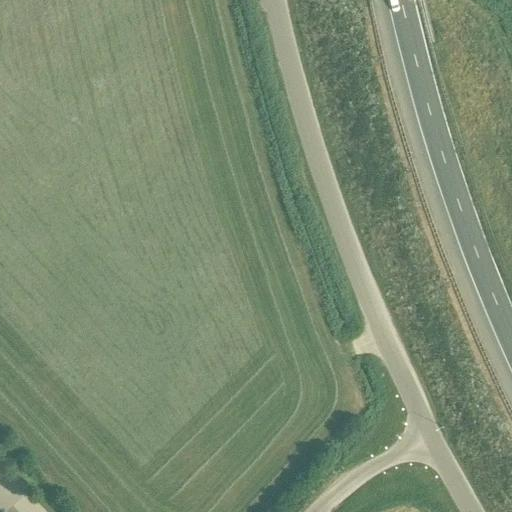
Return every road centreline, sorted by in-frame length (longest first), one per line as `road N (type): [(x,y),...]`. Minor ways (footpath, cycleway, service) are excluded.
road 1 (unclassified): [(275,0),(345,241),(425,443)]
road 2 (motorway): [(399,0),(448,177),(511,342)]
road 3 (unclassified): [(325,511),(354,479),(425,443)]
